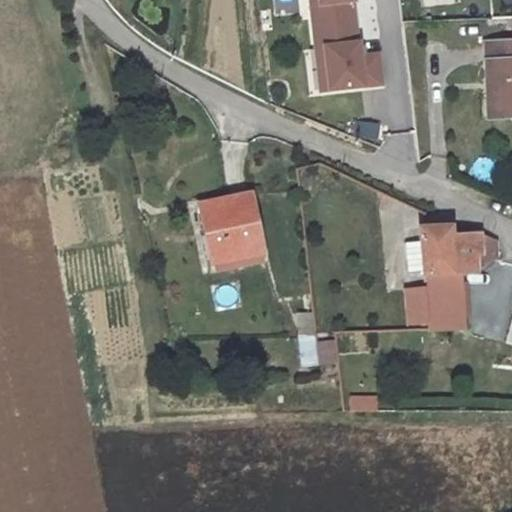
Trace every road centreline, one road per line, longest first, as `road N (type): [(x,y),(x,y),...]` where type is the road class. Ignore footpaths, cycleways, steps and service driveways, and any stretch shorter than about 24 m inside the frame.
road 1 (residential): [(90,0),(107,27),(225,99),(511,233)]
road 2 (unknown): [(380,34),(394,178)]
